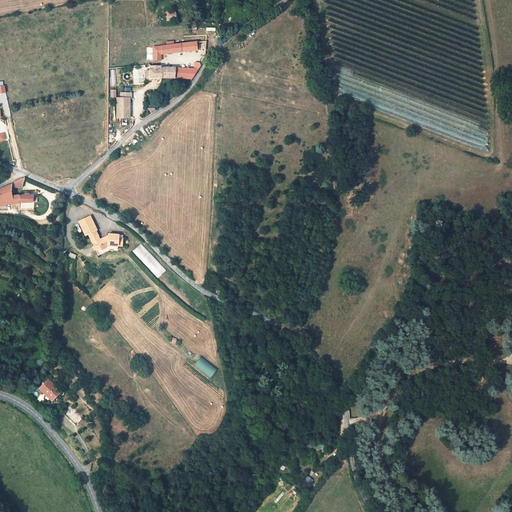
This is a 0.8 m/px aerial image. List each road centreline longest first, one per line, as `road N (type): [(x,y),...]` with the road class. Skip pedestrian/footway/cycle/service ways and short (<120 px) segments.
road 1 (unclassified): [(63,193),(136,231),(181,276),(279,329),(308,354),(335,386),(370,511)]
road 2 (unclassified): [(284,0),(222,42),(180,97),(136,123),(63,193)]
road 3 (tertiary): [(93,511),(84,476),(32,413),(0,396)]
